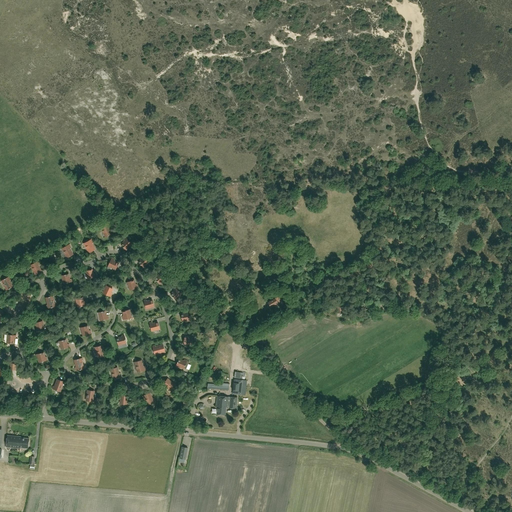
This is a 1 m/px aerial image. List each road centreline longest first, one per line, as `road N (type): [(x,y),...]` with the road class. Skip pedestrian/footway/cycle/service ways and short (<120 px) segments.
road 1 (unclassified): [(467,511),(343,448),(0,416)]
road 2 (track): [(343,448),(132,232)]
